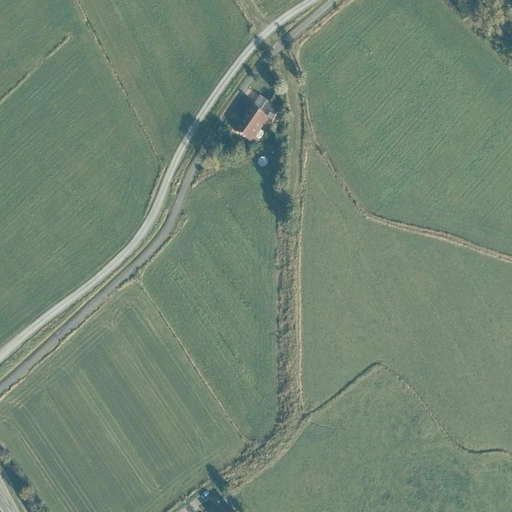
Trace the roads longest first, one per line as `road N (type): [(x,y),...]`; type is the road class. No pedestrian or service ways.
road 1 (track): [(211,484),(272,444),(290,414),(297,86),(247,0)]
road 2 (residential): [(0,391),(163,235),(217,122),(277,49),(332,0)]
road 3 (track): [(0,358),(138,244),(212,100),(266,31),(315,0)]
